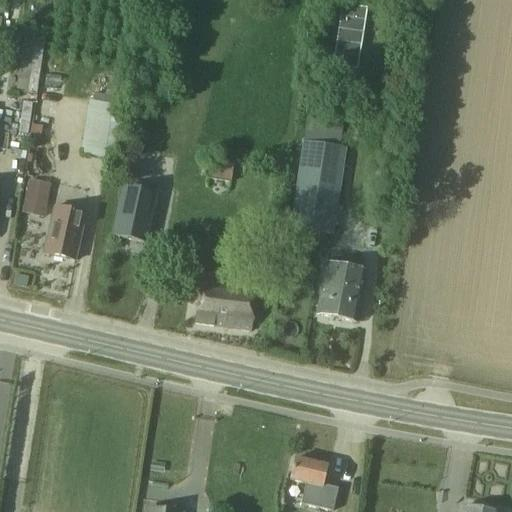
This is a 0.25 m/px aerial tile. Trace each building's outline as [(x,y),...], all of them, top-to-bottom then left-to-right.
[(366,11),(341,7),(332,68),(357,72),(366,11)] [(24,36),(15,93),(36,96),(44,39),(24,36)] [(106,138),(110,113),(111,105),(90,103),(83,158),(103,161),(104,154),(106,138)] [(319,235),(333,237),(347,149),(338,148),(342,122),(306,117),(287,247),(317,251),(319,235)] [(233,167),(212,164),(209,181),(230,184),(233,167)] [(29,182),(25,202),(45,207),(49,186),(29,182)] [(121,186),(110,238),(142,245),(153,194),(121,186)] [(53,208),(43,254),(75,261),(85,215),(53,208)] [(326,266),(317,316),(355,323),(365,273),(326,266)] [(200,279),(196,326),(251,332),(258,287),(200,279)] [(337,490),(322,487),(326,468),(294,461),(289,482),(306,485),(301,505),(333,511),(337,490)]
